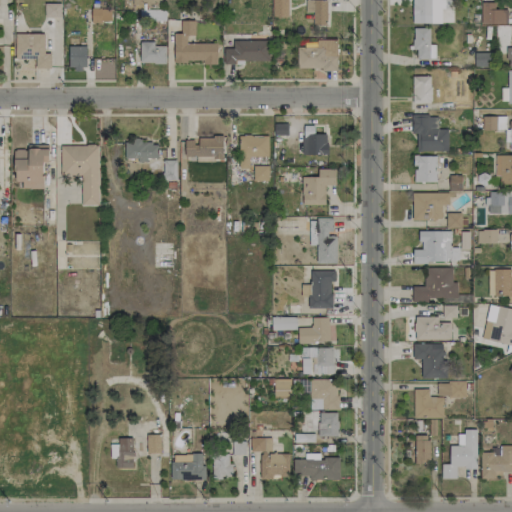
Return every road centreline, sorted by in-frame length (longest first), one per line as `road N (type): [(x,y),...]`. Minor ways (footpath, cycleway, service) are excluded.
road 1 (residential): [(370,0),(372,511)]
road 2 (residential): [(0,99),(372,97)]
